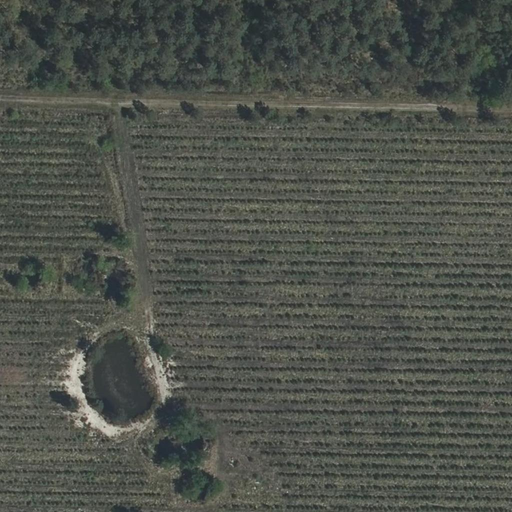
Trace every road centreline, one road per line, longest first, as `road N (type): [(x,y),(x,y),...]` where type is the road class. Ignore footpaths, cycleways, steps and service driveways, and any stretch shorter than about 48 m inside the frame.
road 1 (track): [(112,99),(162,392),(153,419),(106,428),(87,407),(82,374),(89,345),(109,327),(131,328)]
road 2 (track): [(511,108),(0,97)]
